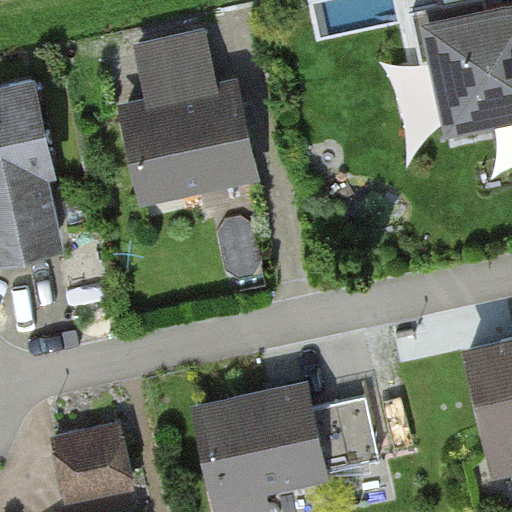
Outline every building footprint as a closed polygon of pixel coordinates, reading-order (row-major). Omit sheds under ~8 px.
[(511,6),(441,24),(467,133),(511,122),(511,6)] [(135,112),(155,205),(274,180),(254,87),(232,92),(219,33),(148,48),(161,107),(135,112)] [(50,87),(0,97),(0,242),(5,266),(85,250),(50,87)] [(511,343),(485,349),(511,476),(511,343)] [(317,389),(209,408),(227,511),(282,511),(279,493),(334,483),(317,389)] [(64,438),(75,501),(146,489),(135,426),(64,438)]
